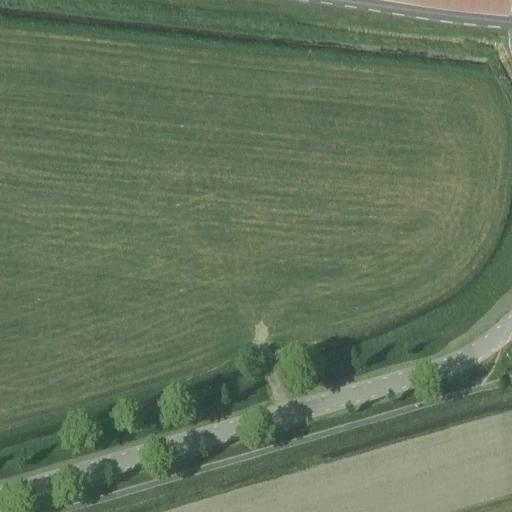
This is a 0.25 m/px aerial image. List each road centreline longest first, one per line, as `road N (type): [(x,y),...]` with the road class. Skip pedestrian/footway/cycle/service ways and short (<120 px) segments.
road 1 (tertiary): [(0,494),(439,368),(511,327)]
road 2 (primary): [(346,0),(511,22)]
